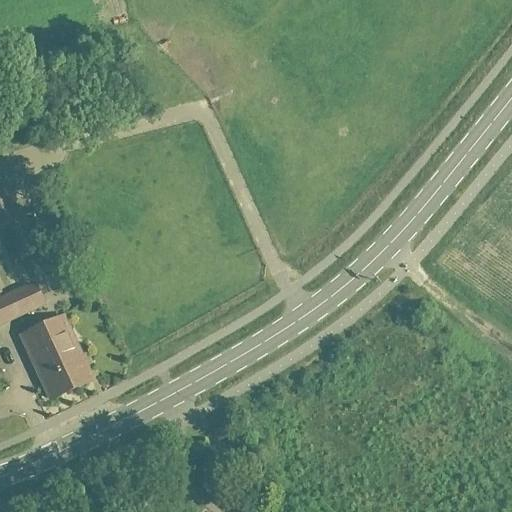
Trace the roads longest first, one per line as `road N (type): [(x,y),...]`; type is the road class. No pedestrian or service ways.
road 1 (secondary): [(0,477),(173,395),(308,315),(366,271),(426,209),(511,103)]
road 2 (track): [(390,246),(424,282),(511,345)]
